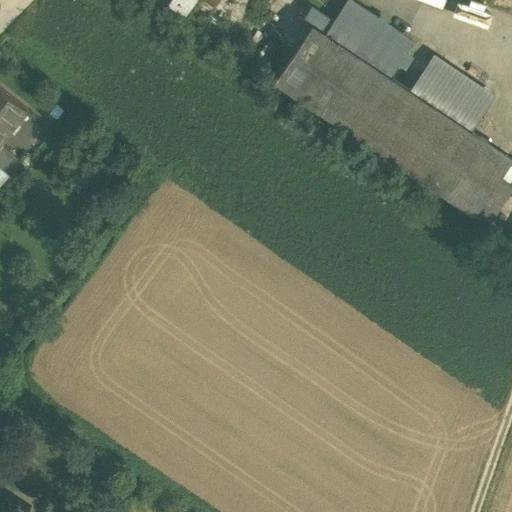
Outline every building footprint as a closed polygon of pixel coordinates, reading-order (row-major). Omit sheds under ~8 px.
[(231,22),(240,0),(225,0),(218,17),(231,22)] [(435,0),(481,15),(485,0),(435,0)] [(406,51),(352,15),(338,36),(392,72),(406,51)] [(511,158),(511,157),(313,24),(277,77),(452,194),(477,211),(478,210),(501,175),(511,158)] [(484,103),(430,67),(416,88),(470,124),(484,103)] [(277,77),(276,76),(269,86),(445,204),(452,194),(277,77)] [(0,141),(27,108),(0,86),(0,141)] [(25,164),(3,145),(0,148),(0,164),(15,177),(25,164)] [(511,187),(511,182),(501,175),(478,210),(491,219),(511,187)] [(0,511),(30,511),(30,510),(33,508),(31,506),(28,508),(21,504),(21,500),(18,500),(18,504),(12,505),(11,501),(8,501),(9,506),(4,507),(3,503),(0,503),(1,508),(0,507),(0,511)]
